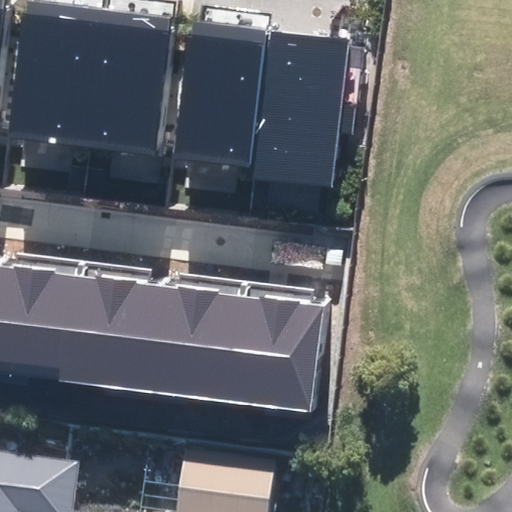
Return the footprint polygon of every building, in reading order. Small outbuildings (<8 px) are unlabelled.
[(8,136),(79,145),(95,23),(23,14),(8,136)] [(79,145),(152,154),(167,32),(95,23),(79,145)] [(172,152),(245,161),(260,39),(187,30),(172,152)] [(243,180),(325,190),(342,45),(261,35),(260,39),(245,161),(243,180)] [(0,271),(0,376),(18,378),(31,275),(0,271)] [(31,275),(18,378),(115,390),(128,287),(31,275)] [(128,287),(115,390),(206,401),(219,298),(128,287)] [(219,298),(206,401),(296,412),(309,309),(219,298)] [(255,458),(179,452),(178,473),(160,471),(157,511),(260,511),(264,475),(283,476),(287,430),(258,427),(255,458)] [(0,511),(69,511),(74,470),(0,462),(0,511)]
